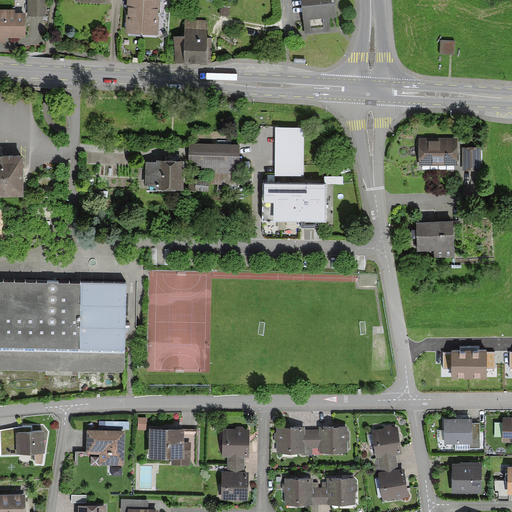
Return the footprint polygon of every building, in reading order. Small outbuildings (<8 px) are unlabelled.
[(43,0),(26,0),(26,17),(44,18),(43,0)] [(158,0),(126,0),(126,31),(157,33),(158,0)] [(301,0),(305,33),(330,31),(328,16),(336,15),(334,0),(301,0)] [(3,37),(21,37),(21,15),(12,15),(12,12),(0,12),(0,43),(3,43),(3,37)] [(184,36),(176,36),(176,63),(210,63),(210,36),(206,36),(206,20),(184,20),(184,36)] [(454,40),(439,40),(439,54),(453,55),(454,40)] [(303,125),(276,126),(276,174),(304,174),(303,125)] [(459,135),(418,136),(419,164),(459,164),(459,135)] [(240,142),(189,141),(189,168),(202,168),(202,172),(211,172),(211,182),(230,182),(230,172),(240,173),(240,142)] [(482,144),(463,144),(464,167),(483,167),(482,144)] [(0,150),(0,191),(23,191),(22,150),(0,150)] [(157,159),(147,159),(147,183),(158,183),(158,186),(183,186),(184,157),(171,157),(157,157),(157,159)] [(190,177),(189,188),(209,190),(210,178),(190,177)] [(325,182),(264,182),(264,219),(280,219),(303,219),(303,225),(319,225),(318,218),(326,218),(325,182)] [(454,217),(417,218),(417,233),(418,248),(435,248),(435,255),(455,254),(454,217)] [(0,366),(123,369),(125,282),(0,279),(0,366)] [(469,378),(469,351),(466,351),(452,351),(452,353),(452,368),(452,379),(469,378)] [(487,352),(487,351),(476,351),(469,351),(469,378),(487,378),(487,368),(487,352)] [(495,352),(487,352),(487,368),(495,368),(495,352)] [(452,368),(452,353),(443,353),(443,368),(452,368)] [(14,383),(47,383),(47,371),(14,370),(14,383)] [(511,417),(503,418),(503,443),(511,442),(511,417)] [(458,418),(445,418),(445,443),(456,443),(456,450),(470,450),(470,448),(480,448),(480,424),(473,424),(473,418),(458,418)] [(32,428),(32,425),(24,424),(0,429),(0,431),(0,443),(1,444),(1,455),(19,455),(19,452),(35,451),(35,461),(43,463),(45,450),(45,428),(32,428)] [(183,425),(149,424),(149,456),(172,456),(172,463),(190,464),(190,440),(183,440),(183,425)] [(396,424),(373,428),(383,498),(403,497),(404,495),(408,494),(406,484),(404,470),(397,471),(395,452),(401,451),(398,437),(396,424)] [(347,430),(347,425),(335,425),(320,426),(320,430),(306,430),(306,426),(288,427),(278,427),(278,431),(275,434),(275,439),(278,442),(278,448),(303,448),(303,452),(323,452),(323,448),(347,448),(347,442),(350,439),(350,433),(347,430)] [(124,463),(125,429),(88,428),(87,452),(100,452),(100,463),(124,463)] [(225,499),(247,500),(248,486),(248,474),(245,474),(245,454),(248,454),(248,440),(249,429),(228,428),(227,453),(230,454),(229,473),(226,473),(225,499)] [(461,465),(453,465),(453,493),(482,493),(482,463),(464,463),(461,463),(461,465)] [(286,494),(286,501),(357,500),(356,493),(359,490),(359,484),(356,482),(356,478),(345,478),(331,478),(331,488),(311,488),(310,478),(297,478),(286,478),(286,484),(284,486),(284,492),(286,494)] [(0,491),(0,511),(26,511),(25,490),(0,491)] [(121,511),(127,511),(127,508),(147,508),(148,498),(121,498),(121,511)] [(105,511),(106,503),(79,502),(78,511),(105,511)]
